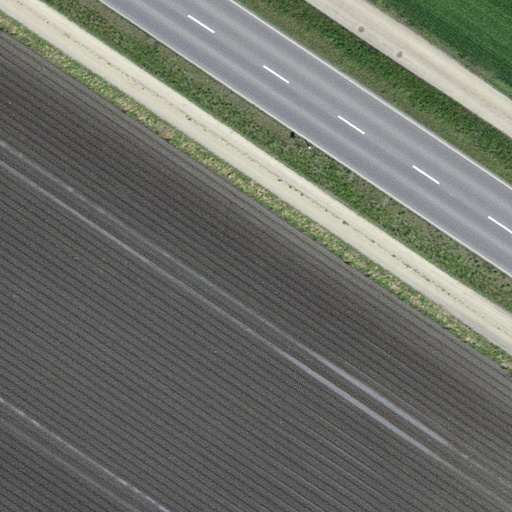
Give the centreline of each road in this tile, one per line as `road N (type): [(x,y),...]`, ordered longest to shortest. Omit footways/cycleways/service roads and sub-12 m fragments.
road 1 (track): [(511,364),(0,20)]
road 2 (primary): [(511,252),(135,0)]
road 3 (track): [(334,0),(511,119)]
